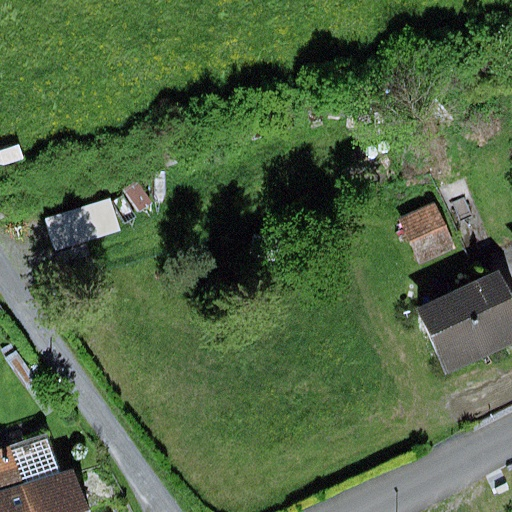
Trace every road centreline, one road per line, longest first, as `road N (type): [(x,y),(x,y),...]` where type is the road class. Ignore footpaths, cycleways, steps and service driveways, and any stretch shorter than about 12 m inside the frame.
road 1 (track): [(0,258),(166,511)]
road 2 (unclassified): [(351,511),(511,437)]
